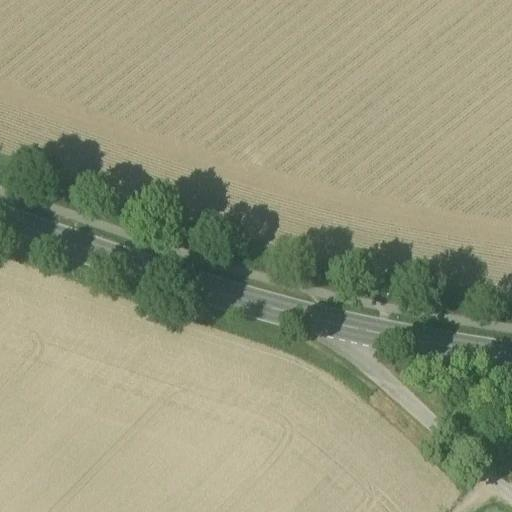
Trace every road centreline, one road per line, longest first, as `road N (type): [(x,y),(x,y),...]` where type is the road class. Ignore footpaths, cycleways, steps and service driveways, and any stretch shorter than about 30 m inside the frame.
road 1 (tertiary): [(313,322),(0,223)]
road 2 (unclassified): [(313,322),(511,497)]
road 3 (tertiary): [(511,359),(313,322)]
